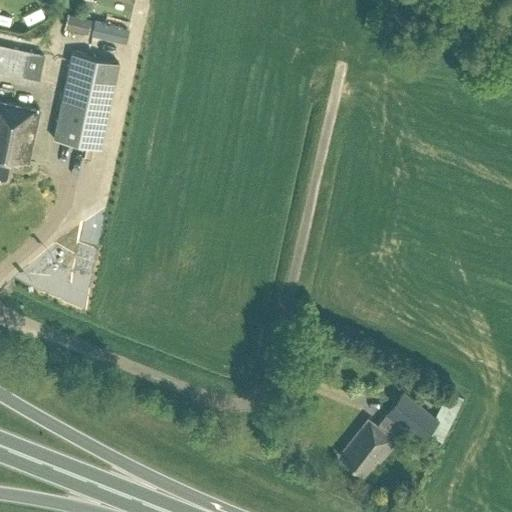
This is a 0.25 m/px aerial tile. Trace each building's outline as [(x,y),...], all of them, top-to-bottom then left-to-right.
[(67,12),(64,26),(87,32),(91,18),(74,14),(67,12)] [(0,64),(39,74),(44,49),(0,38),(0,64)] [(101,146),(119,61),(71,51),(53,136),(101,146)] [(25,160),(37,107),(0,99),(0,174),(3,175),(8,156),(25,160)] [(373,454),(380,460),(404,428),(420,441),(428,429),(440,440),(462,395),(447,388),(434,413),(402,388),(383,411),(386,413),(377,424),(365,414),(336,450),(360,470),(373,454)]
